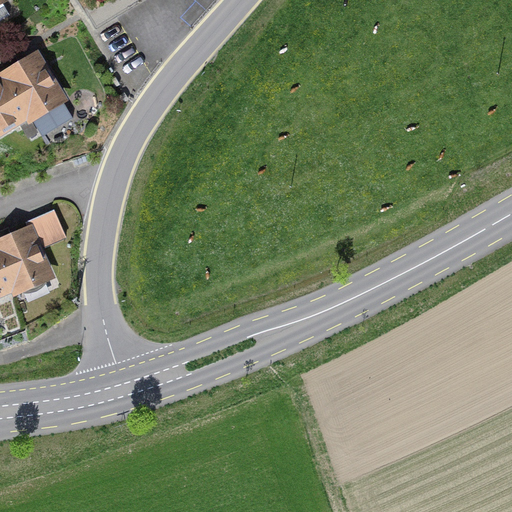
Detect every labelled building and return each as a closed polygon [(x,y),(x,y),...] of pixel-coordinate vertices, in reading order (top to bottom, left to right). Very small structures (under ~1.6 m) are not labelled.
[(0,0),(0,20),(12,13),(3,0),(0,0)] [(92,0),(80,7),(95,32),(149,0),(92,0)] [(9,77),(30,113),(47,144),(77,127),(35,55),(6,72),(9,77)] [(9,77),(0,82),(0,130),(30,113),(9,77)] [(51,248),(74,238),(61,209),(38,220),(39,222),(0,240),(0,245),(25,298),(25,299),(66,280),(51,248)] [(0,309),(25,298),(0,245),(0,309)]
